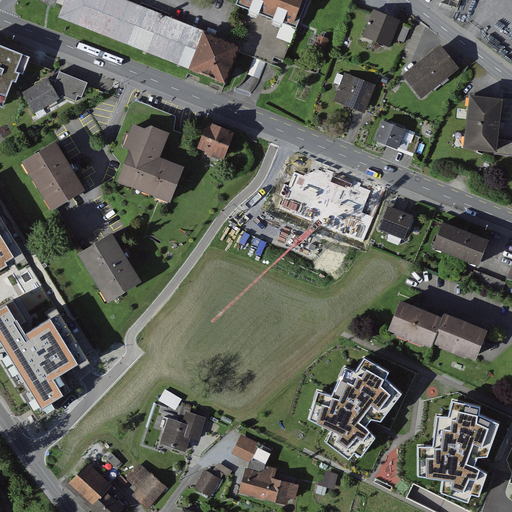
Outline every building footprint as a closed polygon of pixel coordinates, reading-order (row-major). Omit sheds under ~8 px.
[(57,0),(56,3),(62,6),(58,17),(189,68),(204,31),(172,18),(124,0),(57,0)] [(238,0),(237,4),(296,27),(306,0),(238,0)] [(458,0),(441,0),(440,3),(456,8),(458,0)] [(403,21),(377,12),(368,37),(394,46),(403,21)] [(240,46),(204,31),(189,68),(224,83),(240,46)] [(328,39),(319,36),(314,49),(323,52),(328,39)] [(31,61),(0,47),(0,104),(10,109),(31,61)] [(462,69),(444,47),(408,75),(426,98),(462,69)] [(375,86),(344,73),(333,101),(364,113),(375,86)] [(52,78),(25,93),(38,115),(65,98),(83,104),(90,85),(62,74),(58,87),(52,78)] [(502,100),(470,96),(463,146),(495,150),(497,139),(502,100)] [(234,133),(208,122),(197,148),(224,159),(234,133)] [(420,136),(385,122),(377,142),(412,155),(420,136)] [(130,150),(118,181),(170,202),(183,167),(159,158),(169,134),(151,127),(145,130),(133,125),(124,147),(130,150)] [(511,140),(497,139),(495,150),(495,154),(511,156),(511,140)] [(57,141),(22,162),(52,212),(57,209),(85,191),(72,167),(57,141)] [(331,183),(307,174),(299,195),(322,204),(331,183)] [(399,211),(388,207),(379,230),(404,240),(413,216),(408,214),(399,211)] [(0,271),(8,267),(6,263),(9,260),(13,259),(16,265),(26,259),(0,215),(0,271)] [(487,241),(443,223),(433,248),(477,266),(487,241)] [(83,250),(77,254),(107,303),(141,283),(125,257),(111,234),(83,250)] [(443,317),(399,300),(387,331),(430,348),(431,345),(466,359),(467,357),(475,360),(487,330),(444,313),(443,317)] [(7,306),(0,309),(0,347),(0,348),(0,347),(0,356),(18,387),(23,384),(28,392),(23,395),(38,420),(55,410),(52,404),(63,397),(53,381),(78,366),(81,371),(92,364),(57,307),(46,314),(50,320),(34,329),(25,335),(7,306)] [(331,397),(318,393),(309,420),(331,432),(327,443),(348,459),(354,453),(361,458),(375,439),(366,426),(368,423),(371,420),(382,422),(401,395),(386,381),(388,373),(364,359),(355,374),(344,369),(331,397)] [(179,403),(185,391),(167,382),(162,394),(179,403)] [(479,496),(486,475),(474,466),(476,463),(478,457),(487,457),(499,422),(481,414),(480,407),(453,401),(448,417),(435,417),(433,448),(418,447),(419,477),(443,481),(440,492),(467,503),(472,494),(479,496)] [(159,446),(185,455),(191,436),(200,438),(207,418),(188,412),(185,421),(169,416),(159,446)] [(259,445),(241,436),(237,445),(232,454),(250,463),(252,457),(257,448),(259,445)] [(270,454),(257,448),(252,457),(258,460),(265,464),(270,454)] [(115,471),(122,465),(112,453),(105,459),(115,471)] [(258,460),(250,463),(248,470),(246,470),(240,492),(286,504),(289,497),(295,499),(299,486),(274,479),(277,468),(265,465),(265,464),(258,460)] [(132,497),(148,510),(165,488),(136,464),(124,479),(137,491),(132,497)] [(231,471),(220,464),(215,468),(211,474),(220,479),(223,474),(228,477),(231,471)] [(70,484),(99,511),(123,511),(127,508),(85,469),(70,484)] [(211,474),(205,470),(195,487),(210,496),(220,479),(211,474)] [(333,489),(337,475),(325,471),(322,481),(318,480),(314,493),(324,496),(326,487),(333,489)]
